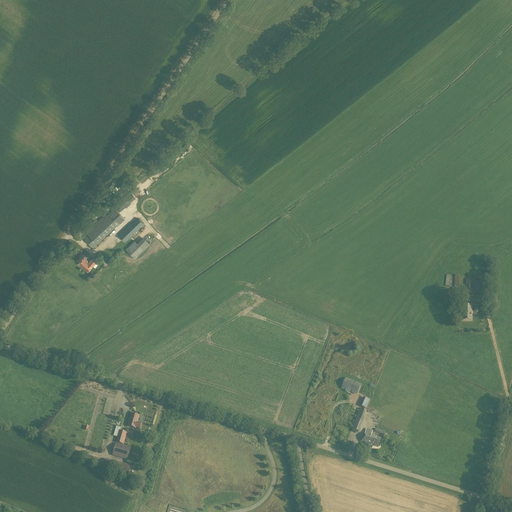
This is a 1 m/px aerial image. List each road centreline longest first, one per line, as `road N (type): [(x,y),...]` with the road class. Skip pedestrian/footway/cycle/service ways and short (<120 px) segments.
road 1 (unclassified): [(511,509),(0,344)]
road 2 (tertiary): [(0,332),(227,0)]
road 3 (unknown): [(484,498),(510,416),(487,305)]
